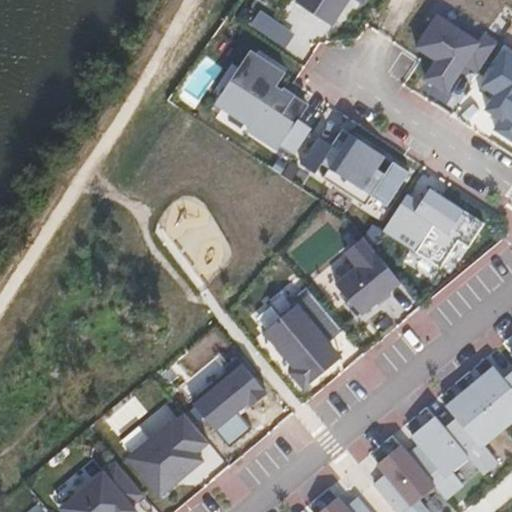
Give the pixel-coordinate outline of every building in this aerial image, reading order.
[(293,0),(326,21),(339,0),(293,0)] [(437,15),(417,47),(437,60),(425,79),(447,93),(466,64),(479,73),(491,56),(499,43),(484,34),(479,42),(437,15)] [(228,85),(233,89),(239,80),(268,100),(280,82),(285,74),(250,51),(228,85)] [(511,140),(511,69),(491,56),(479,73),(461,100),(479,110),(472,120),(482,127),(478,133),(506,151),(511,140)] [(233,89),(219,110),(278,151),(279,150),(293,158),(312,129),(299,120),(311,101),(280,82),(268,100),(239,80),(233,89)] [(301,164),(366,206),(372,196),(385,204),(406,172),(389,162),(378,178),(371,173),(382,157),(343,131),(332,148),(318,139),(301,164)] [(405,198),(384,229),(397,237),(389,250),(439,283),(475,227),(425,194),(417,206),(405,198)] [(401,282),(363,237),(345,252),(357,266),(336,284),(361,315),(401,282)] [(280,362),(294,379),(317,360),(311,352),(326,340),(299,307),(284,320),(289,325),(269,341),(284,359),(280,362)] [(193,406),(219,437),(254,407),(258,411),(270,401),(234,358),(222,368),(229,376),(193,406)] [(472,388),(507,431),(511,426),(511,368),(497,381),(490,373),(472,388)] [(443,426),(472,460),(485,476),(499,464),(486,448),(507,431),(472,388),(451,406),(458,413),(443,426)] [(219,437),(222,440),(258,411),(254,407),(219,437)] [(409,454),(437,489),(450,504),(464,492),(451,477),(472,460),(443,426),(437,418),(417,434),(423,442),(409,454)] [(173,423),(133,456),(161,491),(181,474),(178,470),(198,454),(210,444),(191,421),(179,431),(173,423)] [(374,483),(398,511),(424,511),(419,504),(437,489),(409,454),(402,446),(384,462),(390,470),(374,483)] [(198,454),(178,470),(181,474),(201,457),(198,454)] [(118,462),(61,508),(64,511),(136,511),(137,511),(132,505),(144,495),(118,462)] [(323,511),(369,511),(357,497),(345,507),(339,499),(323,511)]
